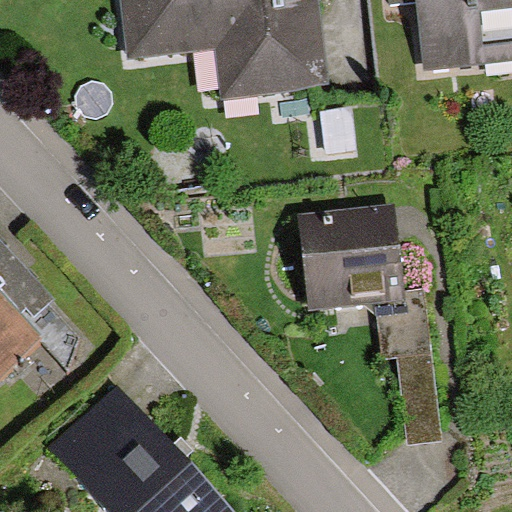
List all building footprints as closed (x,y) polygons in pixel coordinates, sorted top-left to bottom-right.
[(318,0),(123,0),(132,64),(217,53),(224,101),(329,87),(318,0)] [(511,0),(392,0),(394,12),(424,9),(432,74),(511,64),(511,0)] [(402,209),(302,218),(311,313),(384,306),(389,357),(400,356),(408,445),(442,442),(428,289),(409,291),(402,209)] [(0,384),(45,344),(24,321),(27,318),(34,325),(55,306),(0,245),(0,384)] [(231,511),(116,389),(54,447),(114,511),(231,511)]
